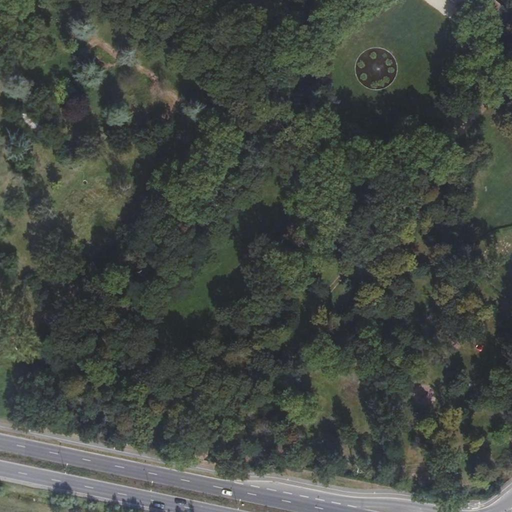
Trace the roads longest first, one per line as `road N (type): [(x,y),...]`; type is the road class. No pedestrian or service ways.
road 1 (primary): [(242,493),(0,441)]
road 2 (primary): [(0,468),(206,511)]
road 3 (unclassified): [(409,511),(242,493)]
